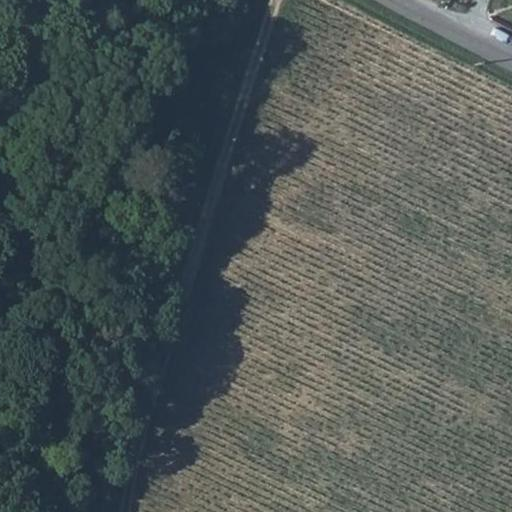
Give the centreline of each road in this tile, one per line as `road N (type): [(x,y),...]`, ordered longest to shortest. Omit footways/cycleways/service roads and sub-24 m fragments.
road 1 (track): [(273,0),(161,354),(128,511)]
road 2 (secondary): [(39,0),(0,138)]
road 3 (residential): [(397,0),(511,59)]
